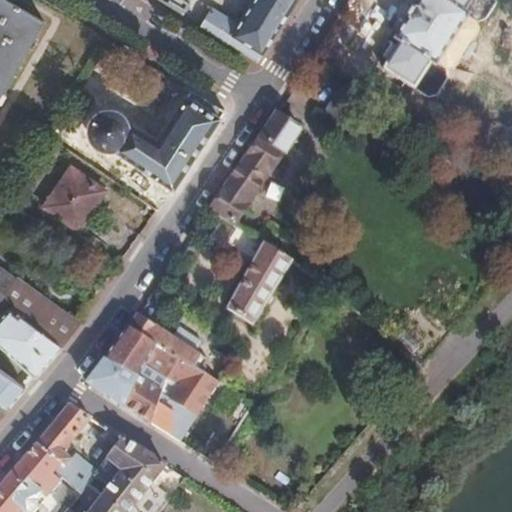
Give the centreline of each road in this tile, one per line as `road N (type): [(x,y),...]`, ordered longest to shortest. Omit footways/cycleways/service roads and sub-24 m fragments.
road 1 (residential): [(259,97),(62,384)]
road 2 (residential): [(511,303),(319,511)]
road 3 (residential): [(258,511),(62,384)]
road 4 (residential): [(259,97),(104,0)]
